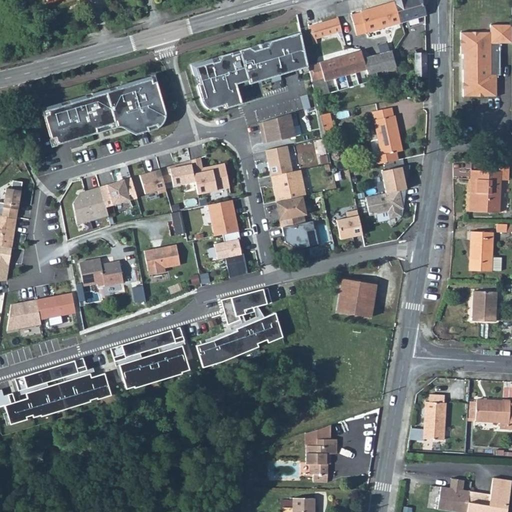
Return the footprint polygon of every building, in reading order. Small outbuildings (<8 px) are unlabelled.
[(356,35),(401,22),(395,0),(394,1),(350,14),(356,35)] [(395,0),(401,22),(425,14),(420,0),(395,0)] [(313,39),(317,38),(343,31),(339,18),(309,26),(313,39)] [(511,43),(511,24),(490,25),(490,32),(460,32),(460,54),(463,54),(463,60),(466,62),(466,68),(463,69),(463,97),(497,97),(497,75),(500,75),(500,44),(511,43)] [(301,32),(191,64),(202,102),(204,104),(207,106),(209,107),(211,107),(213,107),(214,107),(225,104),(225,108),(241,103),(237,87),(309,67),(309,65),(301,32)] [(355,54),(351,56),(347,57),(346,55),(335,58),(336,60),(327,62),(326,60),(309,65),(309,67),(313,81),(325,78),(326,81),(345,76),(366,70),(368,73),(396,66),(401,64),(399,56),(394,57),(392,50),(363,58),(361,50),(355,52),(355,54)] [(426,53),(415,54),(416,77),(426,77),(426,53)] [(154,75),(41,108),(52,146),(117,127),(121,127),(134,134),(154,129),(159,127),(162,124),(165,118),(165,113),(154,75)] [(375,163),(397,158),(396,151),(402,149),(395,114),(393,115),(392,107),(373,111),(382,154),(374,156),(375,163)] [(320,114),(322,125),(332,123),(330,112),(320,114)] [(290,113),(260,122),(264,142),(294,136),(290,113)] [(323,130),(324,135),(334,133),(332,123),(322,125),(323,130)] [(323,130),(315,132),(317,139),(324,137),(324,135),(323,130)] [(287,145),(265,150),(271,175),(276,174),(292,171),(287,145)] [(200,158),(190,160),(191,164),(194,181),(197,194),(229,188),(224,163),(202,168),(200,158)] [(500,171),(501,171),(501,179),(508,179),(509,160),(506,161),(500,161),(500,171)] [(194,181),(191,164),(170,168),(169,166),(160,169),(164,185),(172,182),(173,185),(194,181)] [(410,164),(381,170),(386,193),(403,189),(406,188),(404,179),(408,178),(410,164)] [(160,169),(139,175),(145,193),(157,190),(158,193),(166,191),(164,185),(160,169)] [(292,171),(276,174),(278,185),(273,187),(276,201),(302,196),(306,195),(300,169),(292,171)] [(471,191),(470,211),(500,212),(501,179),(501,171),(500,171),(472,170),(471,180),(477,180),(477,191),(471,191)] [(107,185),(113,205),(129,200),(123,180),(107,185)] [(0,215),(16,218),(22,182),(13,181),(11,190),(5,189),(3,203),(0,202),(0,215)] [(80,192),(73,204),(77,225),(108,215),(100,187),(80,192)] [(386,193),(365,197),(369,215),(387,211),(389,218),(401,215),(400,209),(403,208),(401,198),(405,197),(403,189),(386,193)] [(302,196),(276,201),(282,227),(304,222),(301,206),(304,205),(302,196)] [(238,230),(232,200),(208,204),(214,235),(238,230)] [(357,210),(346,212),(347,217),(337,220),(340,239),(362,234),(357,210)] [(16,218),(0,215),(0,245),(12,247),(16,218)] [(304,222),(282,227),(285,242),(296,248),(318,243),(315,228),(314,228),(312,220),(304,222)] [(469,259),(469,271),(501,272),(501,258),(491,258),(493,232),(470,231),(470,239),(473,240),(472,259),(469,259)] [(241,240),(214,246),(218,260),(226,259),(230,280),(248,274),(241,240)] [(144,250),(149,274),(165,271),(164,267),(180,264),(176,244),(144,250)] [(12,247),(0,245),(0,281),(6,280),(12,247)] [(79,263),(84,286),(97,284),(98,286),(105,285),(105,286),(124,282),(120,262),(101,265),(100,260),(79,263)] [(337,312),(370,317),(375,284),(342,279),(337,312)] [(260,283),(216,296),(221,319),(236,315),(236,308),(265,301),(260,283)] [(136,301),(146,298),(143,286),(132,288),(136,301)] [(472,322),(496,322),(497,292),(475,291),(474,309),(472,309),(472,322)] [(72,293),(36,300),(40,320),(76,313),(72,293)] [(11,304),(7,331),(41,324),(40,320),(36,300),(11,304)] [(227,328),(187,341),(195,361),(273,332),(266,309),(226,325),(227,328)] [(164,326),(114,341),(117,350),(107,353),(117,386),(182,366),(173,340),(169,342),(164,326)] [(20,395),(0,401),(0,411),(3,421),(101,390),(95,371),(83,374),(81,368),(70,371),(65,357),(13,373),(20,395)] [(423,439),(444,440),(446,404),(440,403),(441,395),(430,395),(430,402),(426,402),(424,429),(411,428),(409,440),(423,441),(423,439)] [(476,421),(499,422),(499,429),(511,429),(511,401),(477,399),(476,421)] [(310,463),(314,463),(313,472),(313,481),(327,481),(327,462),(328,452),(330,453),(336,453),(336,439),(317,438),(317,444),(306,444),(306,463),(310,463)] [(441,487),(438,509),(455,511),(506,511),(511,481),(493,478),(490,495),(489,505),(469,502),(471,492),(441,487)] [(471,492),(469,502),(489,505),(490,495),(471,492)] [(293,497),(292,511),(311,511),(312,511),(314,511),(314,497),(293,497)]
